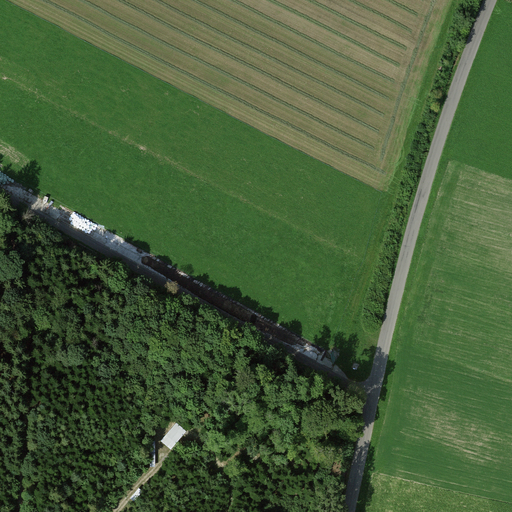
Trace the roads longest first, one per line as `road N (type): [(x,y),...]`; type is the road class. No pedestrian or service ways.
road 1 (unclassified): [(347,511),(423,189),(492,0)]
road 2 (track): [(23,205),(38,314),(21,511)]
